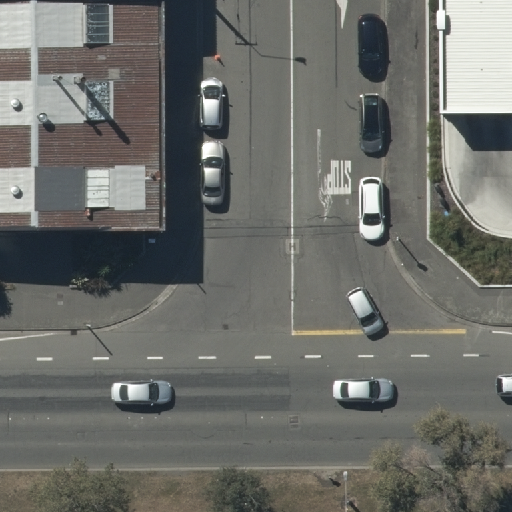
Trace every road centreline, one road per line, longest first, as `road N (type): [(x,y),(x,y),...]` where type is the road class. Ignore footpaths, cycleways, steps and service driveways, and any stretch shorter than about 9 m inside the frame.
road 1 (residential): [(289,0),(292,415)]
road 2 (trunk): [(0,418),(292,415)]
road 3 (trunk): [(292,415),(511,414)]
